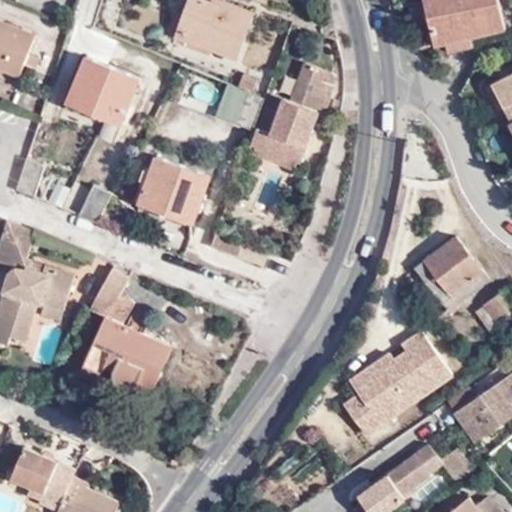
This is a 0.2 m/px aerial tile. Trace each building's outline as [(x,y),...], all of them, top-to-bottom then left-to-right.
[(204,48),(202,53),(234,67),(255,14),(224,1),(221,6),(206,0),(190,0),(177,36),(204,48)] [(474,34),(486,30),(490,26),(505,15),(501,0),(418,0),(412,2),(422,45),(448,39),(474,34)] [(490,26),(486,30),(507,26),(505,15),(490,26)] [(0,67),(24,76),(29,63),(34,52),(41,36),(0,20),(0,67)] [(474,34),(448,39),(450,47),(475,42),(474,34)] [(174,43),(202,53),(204,48),(177,36),(174,43)] [(34,52),(29,63),(40,68),(45,55),(34,52)] [(89,57),(71,99),(94,110),(92,113),(122,127),(144,80),(89,57)] [(322,85),(328,71),(328,69),(308,61),(293,98),(275,90),(254,144),(261,147),(260,152),(292,166),(295,162),(298,163),(320,111),(327,106),(334,90),(322,85)] [(236,87),(251,92),(257,77),(242,71),(236,87)] [(334,73),(328,71),(322,85),(334,90),(338,79),(334,73)] [(511,73),(491,84),(502,108),(510,104),(511,108),(511,73)] [(190,77),(182,106),(211,114),(219,85),(190,77)] [(256,134),(268,99),(251,92),(236,87),(229,83),(217,118),(256,134)] [(84,110),(71,99),(67,108),(85,115),(84,110)] [(94,110),(71,99),(84,110),(85,115),(91,118),(92,113),(94,110)] [(165,204),(196,217),(213,175),(161,155),(141,202),(163,210),(165,204)] [(39,198),(45,178),(49,166),(30,158),(20,190),(39,198)] [(39,198),(46,201),(53,180),(45,178),(39,198)] [(84,216),(102,224),(116,194),(99,187),(84,216)] [(194,222),(196,217),(165,204),(163,210),(194,222)] [(40,233),(10,220),(0,248),(0,262),(13,268),(0,307),(0,342),(8,346),(12,338),(25,342),(38,307),(43,304),(45,305),(65,311),(77,276),(47,266),(45,274),(32,269),(34,261),(29,260),(40,233)] [(241,257),(247,242),(220,231),(214,246),(241,257)] [(475,284),(489,274),(461,239),(421,270),(451,311),(479,290),(475,284)] [(241,257),(266,267),(271,253),(247,242),(241,257)] [(32,269),(45,274),(47,266),(34,261),(32,269)] [(108,278),(91,306),(108,314),(124,285),(129,275),(114,266),(108,278)] [(511,287),(511,288),(490,304),(506,327),(511,322),(511,287)] [(506,327),(490,304),(478,313),(495,335),(506,327)] [(65,311),(45,305),(43,314),(63,320),(65,311)] [(174,343),(108,314),(81,372),(101,381),(109,364),(118,368),(117,378),(119,382),(125,386),(131,387),(137,386),(143,379),(155,385),(174,343)] [(355,387),(341,397),(366,433),(453,371),(419,324),(346,376),(355,387)] [(469,406),(489,437),(511,421),(511,382),(508,378),(469,406)] [(458,414),(479,445),(489,437),(469,406),(458,414)] [(440,456),(454,477),(472,466),(458,444),(440,456)] [(73,473),(76,467),(25,445),(12,475),(32,484),(45,488),(42,497),(40,501),(58,508),(73,473)] [(370,511),(392,511),(409,501),(405,497),(433,478),(431,476),(445,466),(434,448),(361,498),(370,511)] [(283,477),(301,501),(338,475),(320,450),(283,477)] [(56,511),(113,511),(119,499),(86,485),(87,479),(73,473),(58,508),(56,511)] [(45,488),(32,484),(28,492),(42,497),(45,488)] [(481,511),(471,499),(456,511),(502,511),(496,505),(486,511),(481,511)]
